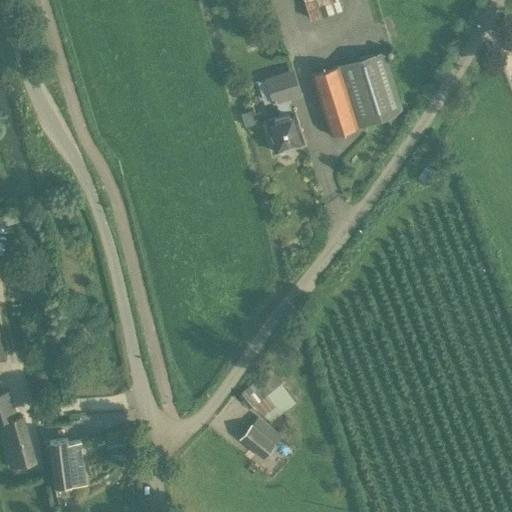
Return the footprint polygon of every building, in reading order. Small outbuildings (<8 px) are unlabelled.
[(342,9),(339,0),(304,0),(311,20),(342,9)] [(392,115),(400,104),(384,51),(312,74),(330,134),(392,115)] [(275,151),(303,142),(294,111),(291,112),(287,98),(301,93),(293,69),(266,78),(274,102),(276,101),(281,115),(266,119),(275,151)] [(245,126),(246,125),(259,121),(254,108),(241,112),(245,126)] [(0,214),(0,228),(3,228),(20,223),(16,209),(0,214)] [(80,331),(67,332),(68,344),(81,342),(80,331)] [(271,369),(239,394),(250,408),(253,405),(271,420),(295,401),(271,369)] [(0,432),(10,469),(36,461),(23,416),(15,418),(9,395),(0,397),(0,432)] [(264,458),(283,434),(258,414),(239,437),(264,458)] [(124,427),(109,431),(112,460),(124,459),(124,427)] [(68,437),(50,440),(56,487),(87,483),(82,438),(68,439),(68,437)]
